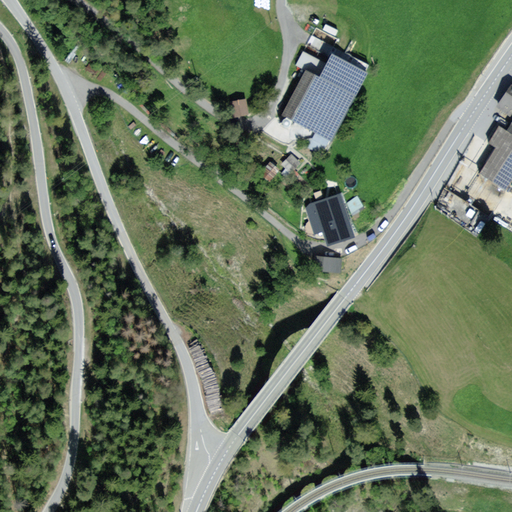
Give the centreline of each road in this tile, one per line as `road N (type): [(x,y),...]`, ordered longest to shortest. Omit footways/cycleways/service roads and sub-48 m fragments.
road 1 (tertiary): [(0,30),(25,75),(46,217),(79,317),(75,435),(48,511)]
road 2 (primary): [(217,466),(476,108)]
road 3 (tertiary): [(217,466),(203,440),(186,361),(121,233),(63,83)]
road 4 (residential): [(76,0),(236,123),(255,123),(284,85),(282,0)]
road 5 (track): [(95,90),(119,98),(261,215),(322,250)]
road 6 (residential): [(322,250),(358,243),(462,107),(476,108)]
